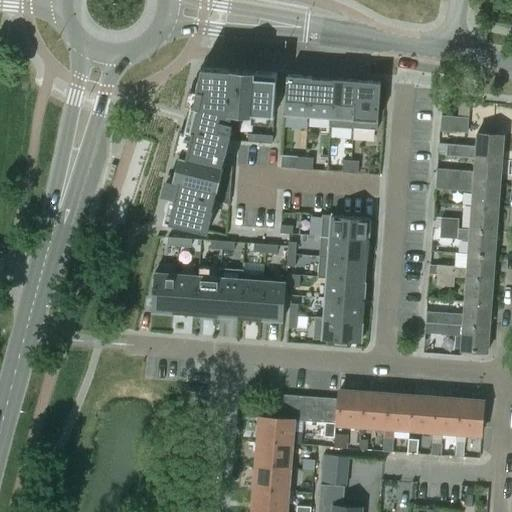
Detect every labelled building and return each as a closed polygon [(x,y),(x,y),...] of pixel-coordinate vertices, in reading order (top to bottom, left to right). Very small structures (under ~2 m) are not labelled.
[(170,196),(164,220),(208,231),(214,207),(213,207),(215,197),(229,200),(232,166),(223,164),(225,155),(231,131),(232,128),(233,121),(231,121),(232,114),(252,115),(252,114),(274,116),(277,73),(255,71),(231,69),(230,70),(202,67),(193,105),(191,105),(190,108),(195,109),(190,127),(186,126),(185,129),(187,129),(181,154),(180,154),(174,178),(175,179),(171,197),(170,196)] [(287,75),(284,114),(308,115),(311,78),(311,77),(287,75)] [(311,78),(308,115),(330,117),(333,79),(311,78)] [(330,117),(329,127),(354,128),(357,81),(357,80),(333,78),(333,79),(330,117)] [(357,81),(354,128),(377,130),(381,82),(357,81)] [(459,103),(458,114),(471,115),(470,129),(494,131),(496,105),(459,103)] [(478,132),(477,144),(449,142),(448,155),(476,157),(503,159),(505,134),(478,132)] [(249,134),(248,142),(260,143),(261,135),(249,134)] [(261,135),(260,143),(272,144),(272,136),(261,135)] [(297,157),(296,169),(304,169),(305,157),(297,157)] [(305,157),(304,169),(312,170),(313,158),(305,157)] [(501,183),(503,159),(476,157),(475,171),(437,168),(436,178),(501,183)] [(343,160),(342,172),(350,173),(351,161),(343,160)] [(351,161),(350,173),(358,173),(359,161),(351,161)] [(500,207),(501,183),(436,178),(435,188),(473,191),(472,205),(500,207)] [(472,205),(470,228),(498,230),(500,207),(472,205)] [(322,215),(320,235),(368,239),(369,218),(322,215)] [(442,216),(442,226),(458,228),(459,217),(442,216)] [(281,225),(280,233),(292,234),(293,226),(281,225)] [(469,238),(468,252),(496,254),(498,230),(470,228),(470,230),(458,229),(458,228),(442,226),(441,236),(469,238)] [(320,235),(319,257),(367,261),(368,261),(369,239),(368,239),(320,235)] [(168,237),(167,245),(179,246),(180,238),(168,237)] [(180,238),(179,246),(191,247),(192,239),(180,238)] [(210,240),(210,248),(222,249),(223,241),(210,240)] [(223,241),(222,249),(234,250),(235,242),(223,241)] [(288,242),(287,254),(296,255),(296,243),(288,242)] [(253,243),(253,252),(265,253),(266,244),(253,243)] [(266,244),(265,253),(277,253),(278,245),(266,244)] [(439,264),(439,274),(455,275),(454,277),(466,278),(467,276),(494,278),(496,254),(468,252),(467,266),(439,264)] [(287,254),(287,266),(295,267),(296,255),(287,254)] [(319,257),(317,278),(327,278),(365,281),(367,261),(319,257)] [(219,278),(216,316),(240,318),(243,275),(243,270),(220,268),(219,278)] [(151,299),(151,307),(152,307),(151,311),(173,312),(176,275),(154,273),(152,299),(151,299)] [(454,285),(454,277),(455,275),(439,274),(438,284),(454,285)] [(173,312),(173,313),(195,315),(197,276),(176,275),(173,312)] [(240,318),(261,320),(261,319),(264,281),(264,276),(243,275),(240,318)] [(292,275),(291,287),(299,287),(300,275),(292,275)] [(195,315),(194,315),(216,317),(216,316),(219,278),(197,276),(195,315)] [(466,278),(465,300),(492,302),(494,278),(467,276),(466,278)] [(327,278),(326,297),(363,300),(365,281),(327,278)] [(264,281),(261,319),(283,320),(285,283),(264,281)] [(326,297),(324,317),(361,320),(362,320),(363,320),(365,300),(363,300),(326,297)] [(464,315),(434,313),(426,312),(426,322),(490,327),(492,302),(465,300),(464,315)] [(290,304),(289,316),(297,316),(298,304),(290,304)] [(289,316),(288,328),(296,328),(297,316),(289,316)] [(315,316),(313,339),(360,342),(362,320),(361,320),(324,317),(315,316)] [(426,322),(425,332),(441,333),(441,334),(462,335),(461,349),(489,351),(490,327),(426,322)] [(338,423),(362,424),(364,393),(340,391),(340,399),(338,423)] [(362,424),(386,426),(388,395),(364,393),(362,424)] [(280,394),(278,417),(290,418),(292,395),(280,394)] [(290,418),(293,418),(295,418),(294,419),(302,420),(304,396),(292,395),(290,418)] [(386,426),(410,428),(413,397),(388,395),(386,426)] [(316,397),(304,396),(302,420),(314,421),(316,397)] [(325,422),(326,422),(328,398),(316,397),(314,421),(325,422)] [(410,428),(434,430),(437,398),(413,397),(410,428)] [(326,422),(334,422),(338,423),(340,399),(328,398),(326,422)] [(434,430),(459,432),(461,400),(437,398),(434,430)] [(461,400),(459,432),(483,433),(485,402),(461,400)] [(293,443),(294,419),(295,418),(293,418),(290,418),(278,417),(262,416),(260,440),(293,443)] [(333,437),(334,422),(326,422),(325,422),(324,436),(333,437)] [(393,451),(394,437),(384,437),(383,450),(392,451),(393,451)] [(418,442),(418,440),(409,439),(408,453),(417,453),(418,452),(418,442)] [(455,455),(464,456),(465,439),(456,439),(455,455)] [(291,463),(293,443),(260,440),(258,464),(291,467),(290,468),(297,469),(297,464),(291,463)] [(431,454),(441,455),(442,443),(432,442),(431,454)] [(324,455),(323,470),(348,471),(349,456),(324,455)] [(258,464),(256,488),(289,491),(290,468),(291,467),(258,464)] [(360,511),(361,507),(343,506),(345,486),(321,484),(318,511),(360,511)] [(286,511),(289,491),(256,488),(253,511),(286,511)]
